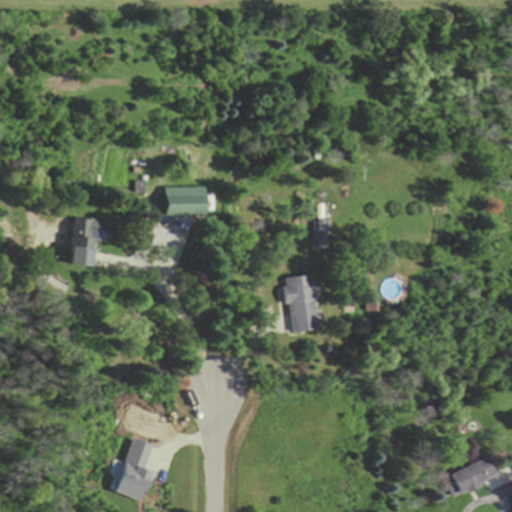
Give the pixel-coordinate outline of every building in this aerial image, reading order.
[(201,217),(201,189),(159,189),(159,217),(201,217)] [(65,268),(87,270),(89,243),(102,244),(104,222),(69,219),(65,268)] [(285,335),(314,332),(308,277),(279,280),(285,335)] [(458,427),(463,436),(475,429),(470,421),(458,427)] [(110,493),(136,502),(146,472),(142,471),(150,447),(128,440),(110,493)] [(449,498),(495,478),(486,458),(440,477),(449,498)]
